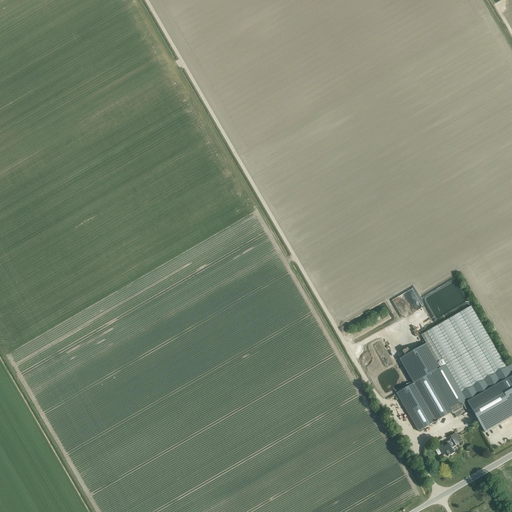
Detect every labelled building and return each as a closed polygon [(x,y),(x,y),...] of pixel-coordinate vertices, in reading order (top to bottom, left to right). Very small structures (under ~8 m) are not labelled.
[(511,375),(471,306),(420,335),(426,345),(439,368),(460,404),(462,404),(511,375)] [(398,317),(387,323),(396,339),(401,336),(399,332),(404,329),(398,317)] [(398,346),(391,354),(396,359),(405,348),(403,345),(400,348),(398,346)] [(400,360),(413,383),(429,374),(439,368),(426,345),(400,360)] [(456,417),(465,412),(460,404),(439,368),(429,374),(451,412),(452,414),(454,413),(456,417)] [(396,393),(418,431),(451,412),(429,374),(413,383),(396,393)] [(511,376),(462,404),(466,410),(470,407),(484,432),(511,416),(511,375),(511,376)] [(452,448),(461,443),(455,433),(448,437),(450,440),(437,447),(443,456),(447,454),(448,456),(455,453),(452,448)]
